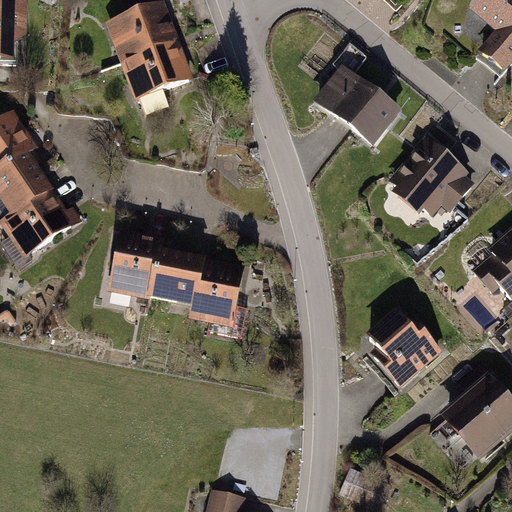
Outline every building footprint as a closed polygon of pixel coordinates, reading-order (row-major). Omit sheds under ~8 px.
[(26,0),(0,0),(0,67),(26,67),(26,0)] [(511,62),(511,0),(477,0),(466,14),(492,36),(476,54),(501,76),(511,62)] [(164,4),(108,26),(141,110),(197,88),(164,4)] [(342,71),(318,104),(376,146),(400,112),(342,71)] [(12,114),(0,123),(0,200),(17,223),(0,236),(0,237),(25,270),(81,227),(31,163),(43,154),(12,114)] [(437,151),(399,194),(449,238),(488,194),(437,151)] [(169,241),(121,232),(109,291),(196,309),(192,326),(231,334),(243,276),(165,260),(169,241)] [(511,235),(478,274),(511,303),(511,302),(511,235)] [(405,317),(367,349),(406,395),(444,363),(405,317)] [(511,408),(488,381),(445,418),(487,466),(511,444),(511,408)] [(381,511),(391,488),(349,472),(337,501),(366,511),(381,511)] [(220,494),(216,511),(248,511),(251,501),(220,494)]
